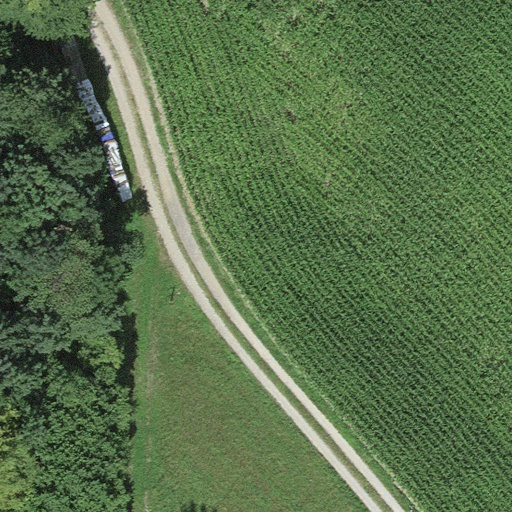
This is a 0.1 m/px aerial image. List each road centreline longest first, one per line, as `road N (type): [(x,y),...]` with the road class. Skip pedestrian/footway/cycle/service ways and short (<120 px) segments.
road 1 (track): [(75,0),(104,25),(162,221),(217,329),(388,511)]
road 2 (track): [(136,511),(148,292),(162,221)]
